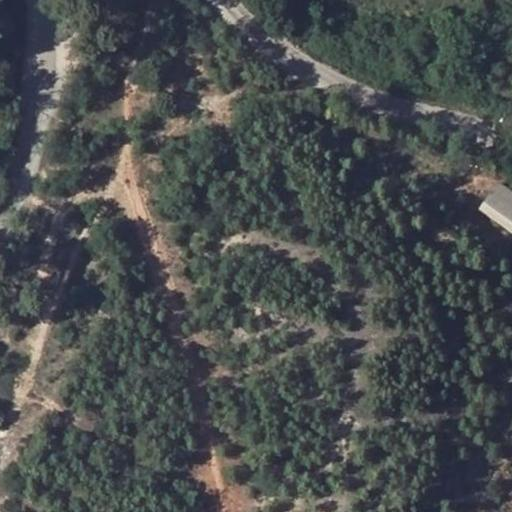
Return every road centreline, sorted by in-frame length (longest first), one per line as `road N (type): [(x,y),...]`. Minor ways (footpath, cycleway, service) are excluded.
road 1 (unclassified): [(234,0),(307,58),(511,143)]
road 2 (unclassified): [(0,222),(16,184),(46,0)]
